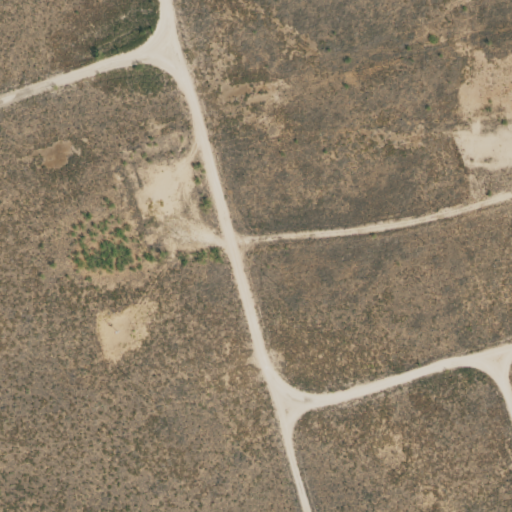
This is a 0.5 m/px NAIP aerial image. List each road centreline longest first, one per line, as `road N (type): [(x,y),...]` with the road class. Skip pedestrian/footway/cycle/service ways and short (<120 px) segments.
road 1 (track): [(511,347),(322,405),(286,395),(233,262),(161,0)]
road 2 (track): [(0,97),(172,39)]
